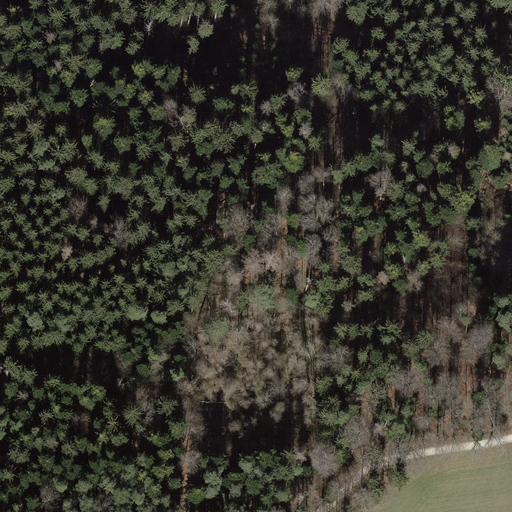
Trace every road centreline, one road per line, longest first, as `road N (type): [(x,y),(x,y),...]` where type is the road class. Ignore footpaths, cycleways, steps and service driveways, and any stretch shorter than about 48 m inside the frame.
road 1 (track): [(511,86),(0,321)]
road 2 (track): [(317,511),(360,473),(511,437)]
